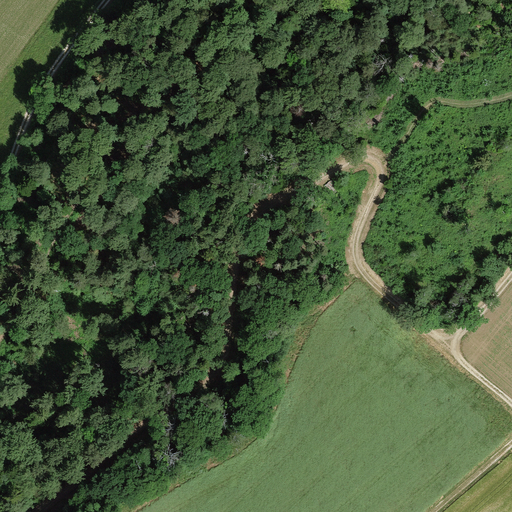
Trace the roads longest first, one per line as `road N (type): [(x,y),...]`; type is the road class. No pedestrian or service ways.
road 1 (track): [(511,402),(459,359),(451,336),(430,332),(358,265),(355,239),(380,185),(377,165),(355,158),(247,224),(226,346),(204,385),(41,511)]
road 2 (track): [(0,193),(41,95),(109,0)]
